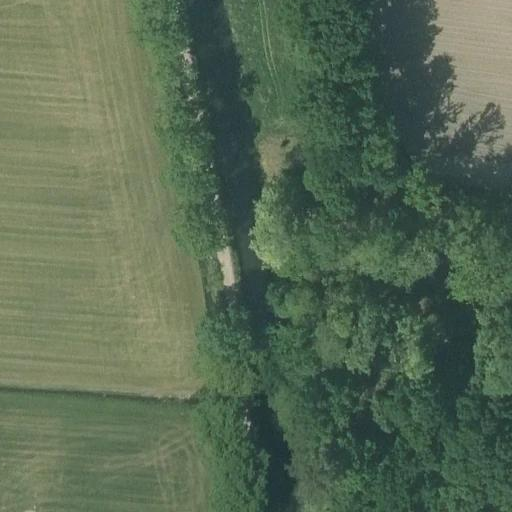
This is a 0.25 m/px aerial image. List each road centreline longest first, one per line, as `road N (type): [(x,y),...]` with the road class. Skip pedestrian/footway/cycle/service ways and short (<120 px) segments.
road 1 (track): [(255,511),(237,332),(172,0)]
road 2 (track): [(342,0),(351,149),(324,231)]
